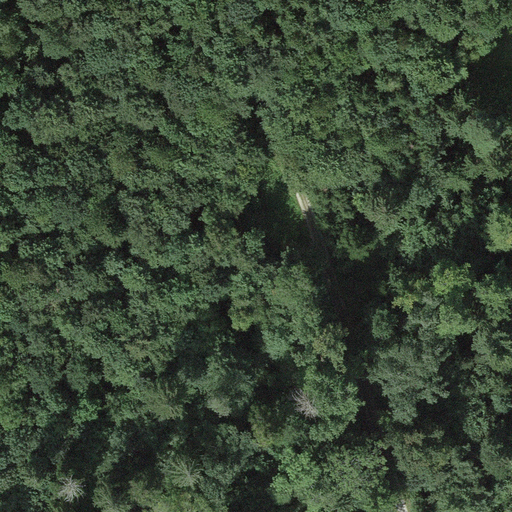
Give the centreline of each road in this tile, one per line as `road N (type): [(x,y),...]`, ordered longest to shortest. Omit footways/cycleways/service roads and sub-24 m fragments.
road 1 (track): [(416,511),(339,260),(219,0)]
road 2 (track): [(137,511),(387,417)]
road 3 (track): [(261,87),(445,57)]
